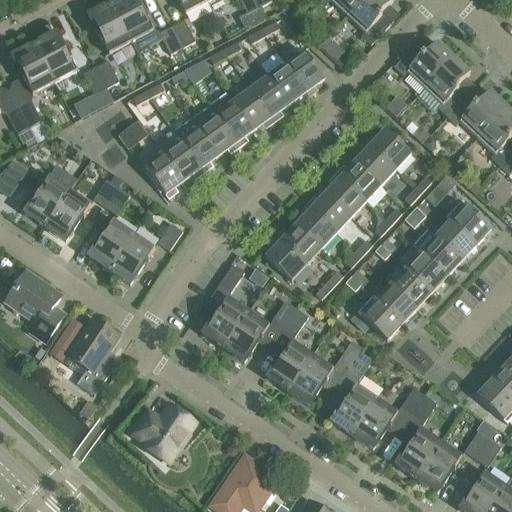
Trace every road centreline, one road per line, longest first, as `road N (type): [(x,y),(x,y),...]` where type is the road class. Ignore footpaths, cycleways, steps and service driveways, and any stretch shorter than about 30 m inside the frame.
road 1 (residential): [(143,335),(194,262),(437,0)]
road 2 (residential): [(373,511),(147,358),(143,335)]
road 3 (residential): [(143,335),(0,237)]
